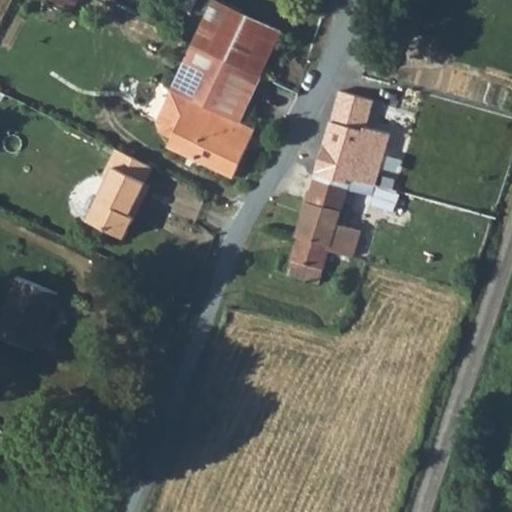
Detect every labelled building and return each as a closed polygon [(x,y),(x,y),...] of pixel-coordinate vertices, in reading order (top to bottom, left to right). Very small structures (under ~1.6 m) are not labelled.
[(212,0),(208,10),(279,42),(285,30),(219,0),(212,0)] [(263,78),(279,42),(208,10),(192,45),(263,78)] [(241,123),(263,78),(192,45),(171,91),(241,123)] [(382,91),(363,86),(344,80),(334,116),(372,127),(382,91)] [(235,182),(258,131),(241,123),(171,91),(156,122),(160,132),(171,137),(165,150),(235,182)] [(394,133),(372,127),(334,116),(317,173),(354,183),(356,176),(379,183),(394,133)] [(147,181),(154,166),(116,149),(105,171),(112,174),(90,222),(128,239),(153,184),(147,181)] [(317,173),(310,197),(347,207),(354,183),(317,173)] [(310,197),(300,230),(334,240),(331,251),(357,258),(365,231),(342,224),(347,207),(310,197)] [(289,271),(299,274),(322,281),(331,251),(334,240),(300,230),(289,271)] [(0,334),(37,350),(59,294),(18,278),(0,322),(0,334)]
